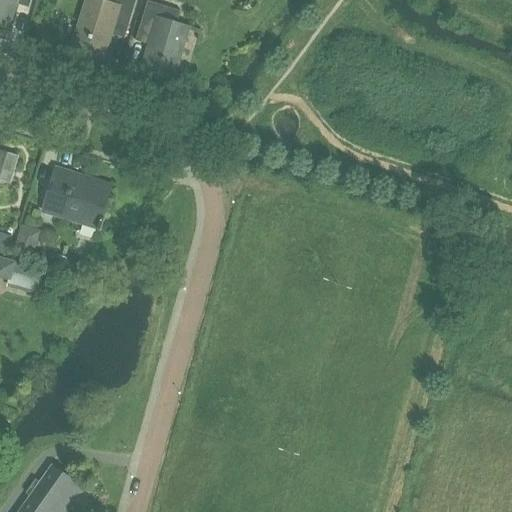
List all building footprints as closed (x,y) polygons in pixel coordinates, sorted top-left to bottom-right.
[(29,8),(31,0),(0,0),(0,24),(9,27),(16,3),(29,8)] [(125,37),(135,0),(86,0),(73,46),(104,56),(111,33),(125,37)] [(173,78),(188,28),(177,23),(180,10),(148,1),(136,41),(149,45),(142,68),(173,78)] [(0,179),(12,183),(19,156),(0,150),(0,179)] [(102,217),(111,188),(82,179),(83,176),(58,168),(43,211),(98,228),(97,229),(101,230),(105,218),(102,217)] [(448,221),(427,216),(424,231),(446,236),(448,221)] [(16,260),(1,255),(0,258),(0,271),(12,275),(16,260)] [(65,511),(66,511),(83,488),(53,467),(42,483),(36,479),(30,487),(36,491),(65,511)] [(21,511),(65,511),(36,491),(30,487),(26,493),(32,497),(21,511)]
